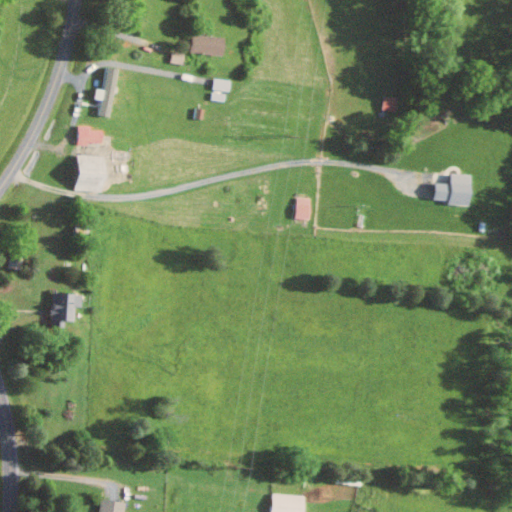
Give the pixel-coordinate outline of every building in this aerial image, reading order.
[(219,38),(187,33),(184,51),(216,56),(219,38)] [(97,89),(89,88),(88,99),(95,100),(93,115),(107,117),(112,68),(100,67),(97,89)] [(96,144),(96,130),(86,130),(86,126),(73,125),(72,143),(96,144)] [(69,190),(95,191),(96,156),(69,155),(69,190)] [(464,175),(445,173),(444,183),(429,182),(427,201),(462,204),(464,175)] [(306,197),(292,196),(291,218),(305,219),(306,197)] [(59,327),(59,320),(69,321),(69,306),(76,307),(76,294),(47,293),(46,327),(59,327)] [(265,511),(298,511),(299,495),(267,494),(265,511)] [(93,511),(117,511),(119,502),(96,498),(93,511)]
